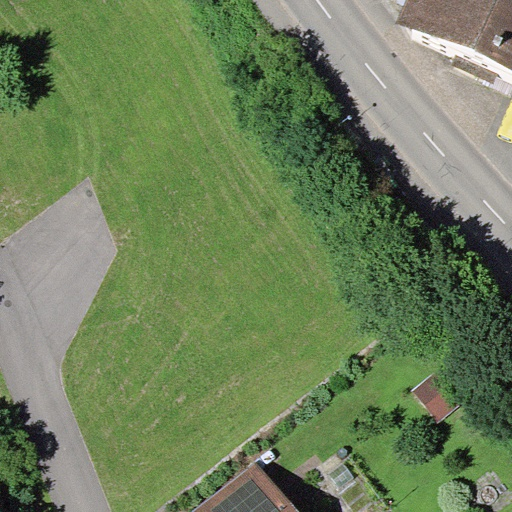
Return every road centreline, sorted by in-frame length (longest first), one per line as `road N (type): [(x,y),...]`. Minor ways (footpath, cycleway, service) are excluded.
road 1 (secondary): [(511,228),(395,100),(322,0)]
road 2 (residential): [(87,511),(25,351),(32,278)]
